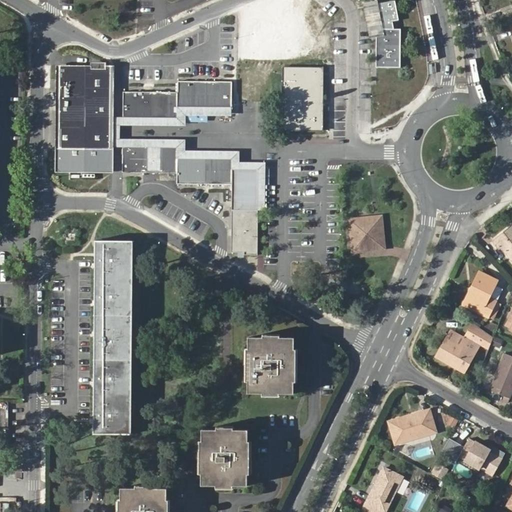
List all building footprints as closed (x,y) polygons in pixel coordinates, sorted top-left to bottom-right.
[(378,0),(363,3),(370,38),(376,37),(376,35),(381,29),(379,16),(377,3),(378,3),(378,0)] [(379,16),(381,29),(379,32),(376,35),(376,37),(376,67),(401,68),(401,29),(396,29),(395,21),(399,20),(395,0),(394,0),(377,3),(379,16)] [(91,65),(56,65),(56,172),(114,173),(114,146),(114,118),(115,66),(107,66),(107,62),(91,62),(91,65)] [(323,68),(283,67),(283,130),(323,130),(323,68)] [(232,108),(232,82),(206,82),(178,81),(178,92),(178,107),(232,108)] [(149,118),(150,92),(123,92),(123,118),(149,118)] [(164,118),(165,92),(150,92),(149,118),(164,118)] [(178,118),(178,107),(178,92),(165,92),(164,118),(178,118)] [(120,118),(114,118),(114,146),(120,146),(123,146),(146,147),(161,147),(177,147),(178,158),(233,158),(232,169),(258,169),(258,210),(264,210),(265,163),(238,163),(239,152),(184,151),(184,141),(120,140),(117,140),(117,124),(120,124),(184,124),(185,113),(232,114),(232,108),(178,107),(178,118),(164,118),(149,118),(123,118),(120,118)] [(146,172),(146,147),(123,146),(123,151),(123,172),(146,172)] [(160,173),(161,147),(146,147),(146,172),(160,173)] [(177,173),(178,158),(177,147),(161,147),(160,173),(177,173)] [(233,158),(178,158),(177,173),(177,184),(232,185),(232,169),(233,158)] [(258,210),(258,169),(232,169),(232,185),(232,191),(232,205),(232,206),(232,210),(258,210)] [(349,219),(351,243),(360,243),(361,251),(385,249),(383,224),(374,225),(374,216),(349,219)] [(382,216),(374,216),(374,225),(383,224),(382,216)] [(500,246),(511,259),(511,226),(493,241),(498,248),(500,246)] [(129,434),(129,239),(98,239),(98,434),(129,434)] [(360,243),(351,243),(352,252),(361,251),(360,243)] [(473,291),(465,307),(487,318),(488,317),(495,303),(488,300),(495,285),(497,282),(478,273),(470,290),(473,291)] [(495,285),(488,300),(495,303),(502,288),(495,285)] [(462,306),(465,307),(473,291),(470,290),(462,306)] [(501,306),(495,303),(488,317),(494,320),(501,306)] [(465,339),(463,344),(465,345),(463,348),(461,347),(447,339),(438,357),(454,366),(456,363),(467,369),(480,345),(488,348),(492,338),(473,325),(465,339)] [(461,347),(463,344),(465,339),(452,332),(447,339),(461,347)] [(493,336),(491,346),(500,348),(502,338),(493,336)] [(295,337),(249,337),(249,393),(294,394),(295,337)] [(511,393),(511,356),(506,354),(491,391),(510,398),(511,393)] [(465,372),(467,369),(456,363),(454,366),(465,372)] [(201,390),(201,398),(209,398),(209,390),(201,390)] [(412,418),(412,415),(390,421),(396,443),(436,431),(431,413),(412,418)] [(445,424),(454,428),(458,419),(450,415),(445,424)] [(249,486),(249,430),(204,429),(203,486),(249,486)] [(499,455),(490,450),(470,439),(461,456),(495,475),(504,458),(499,455)] [(492,446),(490,450),(499,455),(501,451),(492,446)] [(385,467),(363,510),(367,511),(385,511),(403,476),(385,467)] [(168,511),(168,488),(122,488),(122,511),(168,511)]
